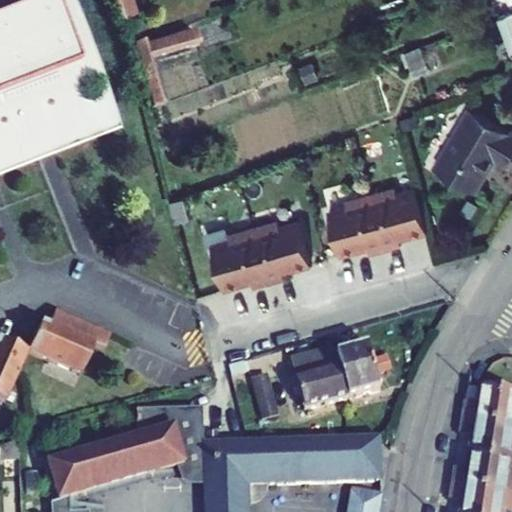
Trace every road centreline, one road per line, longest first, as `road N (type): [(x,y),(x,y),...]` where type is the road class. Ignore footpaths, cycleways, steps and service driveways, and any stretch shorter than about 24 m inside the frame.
road 1 (residential): [(507,268),(204,347)]
road 2 (residential): [(411,511),(433,408),(488,300)]
